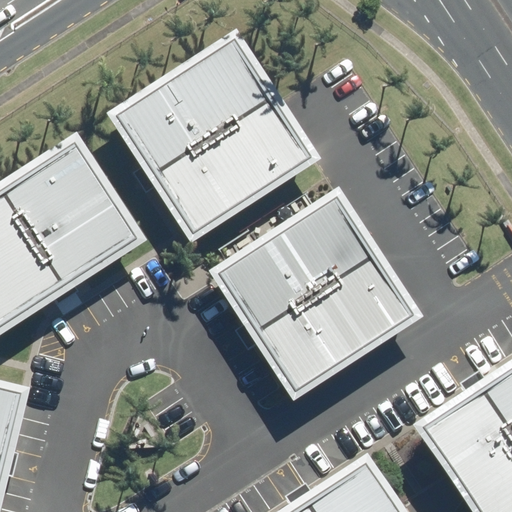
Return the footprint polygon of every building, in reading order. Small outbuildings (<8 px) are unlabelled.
[(322,157),(239,32),(115,114),(198,239),(322,157)] [(0,333),(148,235),(80,133),(0,185),(0,333)] [(426,315),(342,190),(218,272),(301,397),(426,315)] [(511,511),(511,362),(420,424),(478,511),(511,511)] [(0,511),(32,387),(0,379),(0,511)] [(412,511),(373,453),(283,511),(412,511)]
